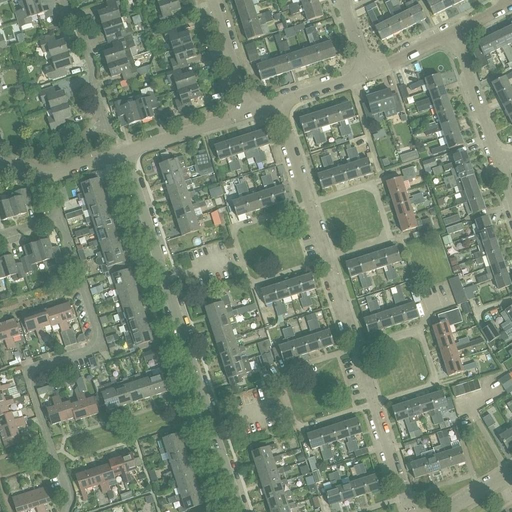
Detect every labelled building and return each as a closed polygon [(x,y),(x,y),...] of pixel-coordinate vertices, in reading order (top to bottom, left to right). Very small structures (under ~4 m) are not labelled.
[(16,13),(20,27),(32,23),(30,18),(38,15),(32,0),(29,0),(20,3),(22,11),(16,13)] [(32,0),(38,15),(45,13),(47,19),(58,15),(54,1),(47,3),(46,0),(32,0)] [(98,12),(102,25),(121,19),(117,6),(120,5),(118,0),(114,0),(106,3),(108,9),(98,12)] [(158,16),(161,23),(173,19),(171,13),(181,9),(178,0),(167,0),(158,3),(162,15),(158,16)] [(235,0),(239,10),(254,5),(252,0),(235,0)] [(397,17),(404,30),(415,25),(408,11),(402,15),(400,10),(395,0),(392,0),(390,1),(395,12),(397,17)] [(431,0),(427,2),(433,16),(445,10),(439,0),(431,0)] [(439,0),(445,10),(456,5),(453,0),(439,0)] [(319,1),(304,6),(306,11),(309,21),(324,16),(319,1)] [(385,3),(391,15),(395,12),(390,1),(385,3)] [(365,8),(373,24),(378,21),(372,9),(377,7),(375,3),(365,8)] [(254,5),(239,10),(244,25),(259,21),(257,16),(254,5)] [(408,11),(415,25),(426,19),(420,6),(415,8),(408,11)] [(124,17),(121,19),(102,25),(106,37),(116,34),(118,40),(132,36),(133,36),(129,25),(127,26),(124,17)] [(244,25),(248,41),(263,36),(261,26),(265,25),(264,24),(273,21),(271,17),(263,19),(259,21),(244,25)] [(397,17),(386,22),(393,36),(404,30),(397,17)] [(393,36),(386,22),(380,25),(375,27),(375,28),(382,41),(393,36)] [(305,29),(307,35),(312,34),(317,32),(315,27),(305,29)] [(511,28),(511,27),(500,32),(507,46),(509,44),(511,43),(511,28)] [(169,38),(173,51),(192,44),(188,32),(178,35),(175,29),(164,32),(166,39),(169,38)] [(489,37),(496,51),(504,47),(506,51),(504,52),(509,63),(511,62),(511,57),(509,50),(507,46),(500,32),(489,37)] [(104,53),(108,65),(132,57),(130,49),(135,47),(132,36),(118,40),(112,42),(114,49),(104,53)] [(50,52),(52,58),(68,53),(64,41),(56,44),(54,37),(50,38),(45,40),(40,41),(44,54),(50,52)] [(488,65),(491,72),(497,69),(492,59),(490,54),(496,51),(489,37),(478,42),(480,48),(472,52),(481,69),(488,65)] [(145,39),(137,40),(137,48),(146,47),(145,39)] [(321,45),(316,47),(319,55),(321,62),(336,57),(331,42),(321,45)] [(246,46),(247,52),(257,48),(255,43),(246,46)] [(169,60),(173,72),(180,70),(180,69),(188,67),(186,60),(196,57),(192,44),(173,51),(176,58),(169,60)] [(319,55),(316,47),(301,52),(306,67),(321,62),(319,55)] [(259,54),(257,48),(247,52),(249,57),(259,54)] [(287,57),(292,72),(306,67),(301,52),(289,56),(287,57)] [(50,73),(52,79),(67,75),(64,68),(72,65),(68,53),(52,58),(56,71),(50,73)] [(255,61),(256,64),(261,62),(259,54),(249,57),(251,62),(255,61)] [(132,57),(108,65),(112,78),(122,74),(124,81),(138,76),(135,65),(132,57)] [(272,61),(277,76),(292,72),(287,57),(281,59),(272,61)] [(257,66),(262,81),(277,76),(272,61),(257,66)] [(175,83),(178,91),(197,85),(193,72),(182,76),(180,69),(180,70),(173,72),(166,74),(169,84),(175,83)] [(439,74),(425,79),(427,84),(429,91),(443,86),(439,74)] [(505,76),(492,83),(498,94),(511,88),(508,81),(505,76)] [(37,88),(35,81),(28,83),(30,90),(37,88)] [(420,81),(409,86),(412,92),(423,86),(420,81)] [(398,87),(403,99),(409,97),(404,84),(398,87)] [(15,88),(17,95),(27,92),(24,85),(15,88)] [(175,101),(179,112),(193,107),(190,101),(201,97),(197,85),(178,91),(181,99),(175,101)] [(427,99),(415,104),(417,108),(428,104),(433,103),(447,98),(443,86),(429,91),(431,98),(427,99)] [(49,104),(51,110),(68,104),(64,92),(56,94),(54,88),(40,93),(44,105),(49,104)] [(498,94),(503,105),(511,100),(511,89),(511,88),(498,94)] [(378,92),(384,112),(396,109),(397,114),(403,112),(399,98),(393,100),(390,91),(387,92),(386,89),(378,92)] [(365,109),(369,123),(375,121),(374,116),(384,112),(378,92),(370,95),(371,97),(367,98),(370,108),(365,109)] [(135,102),(142,122),(154,118),(151,107),(157,105),(153,93),(147,95),(148,98),(135,102)] [(126,115),(129,126),(142,122),(135,102),(134,97),(114,103),(119,117),(126,115)] [(447,98),(433,103),(435,108),(437,114),(451,109),(447,98)] [(511,100),(503,105),(509,116),(511,114),(511,100)] [(355,118),(351,103),(338,107),(342,122),(347,120),(355,118)] [(50,124),(52,131),(66,126),(64,119),(72,117),(68,104),(51,110),(55,122),(50,124)] [(428,104),(417,108),(419,113),(430,109),(428,104)] [(342,122),(338,107),(325,111),(330,126),(340,122),(342,122)] [(160,112),(163,120),(172,116),(170,109),(160,112)] [(451,109),(437,114),(440,123),(441,126),(455,121),(451,109)] [(330,126),(325,111),(312,115),(317,130),(320,129),(330,126)] [(317,130),(312,115),(300,119),(304,134),(314,131),(317,130)] [(443,131),(445,137),(459,132),(455,121),(441,126),(437,127),(425,132),(426,136),(438,133),(443,131)] [(435,122),(423,127),(425,132),(437,127),(435,122)] [(347,136),(344,126),(339,128),(342,137),(347,136)] [(266,130),(254,134),(258,149),(270,145),(266,130)] [(459,132),(445,137),(448,144),(450,149),(464,144),(459,132)] [(254,134),(241,138),(245,153),(252,151),(253,155),(254,155),(257,165),(262,163),(260,154),(258,149),(254,134)] [(232,157),(235,156),(245,153),(241,138),(228,142),(232,157)] [(352,149),(355,158),(359,157),(356,147),(363,145),(361,138),(349,142),(352,149)] [(232,157),(228,142),(215,147),(220,161),(229,158),(232,157)] [(443,146),(431,150),(433,156),(445,151),(443,146)] [(400,156),(402,164),(419,158),(416,151),(400,156)] [(445,172),(451,170),(456,168),(456,169),(470,164),(466,152),(453,157),(455,162),(443,166),(445,172)] [(194,157),(197,166),(209,162),(207,153),(194,157)] [(422,162),(427,178),(433,176),(431,172),(430,168),(437,166),(434,158),(422,162)] [(160,165),(163,177),(182,171),(181,170),(178,159),(160,165)] [(356,163),(361,178),(373,174),(368,159),(358,162),(356,163)] [(197,166),(199,172),(211,168),(209,162),(197,166)] [(237,171),(234,162),(228,164),(231,172),(237,171)] [(343,167),(348,182),(361,178),(356,163),(353,164),(343,167)] [(443,179),(445,185),(474,175),(470,164),(456,169),(456,168),(451,170),(453,176),(443,179)] [(330,171),(335,186),(348,182),(343,167),(333,170),(330,171)] [(387,182),(391,195),(406,190),(403,182),(417,178),(419,177),(416,167),(413,167),(401,170),(403,177),(401,177),(402,178),(387,182)] [(185,183),(185,182),(183,175),(189,173),(187,169),(187,168),(181,170),(182,171),(163,177),(167,189),(185,183)] [(330,171),(328,172),(317,175),(322,190),(335,186),(330,171)] [(271,191),(276,205),(288,201),(284,187),(275,189),(271,175),(266,176),(269,186),(271,191)] [(474,175),(445,185),(447,190),(458,187),(460,192),(465,190),(465,191),(478,186),(474,175)] [(86,197),(103,191),(99,179),(82,184),(84,193),(78,195),(80,200),(86,198),(86,197)] [(191,180),(185,182),(185,183),(167,189),(171,200),(189,195),(188,194),(188,193),(189,193),(187,187),(192,185),(191,181),(191,180)] [(241,184),(244,194),(249,192),(245,183),(244,180),(240,181),(241,184)] [(457,206),(464,204),(482,197),(478,186),(465,191),(465,190),(459,192),(461,198),(455,200),(457,206)] [(211,190),(214,199),(223,196),(220,188),(211,190)] [(21,197),(9,201),(15,217),(27,213),(24,206),(31,203),(26,189),(19,191),(21,197)] [(395,207),(410,203),(409,200),(406,190),(391,195),(395,207)] [(89,208),(107,203),(103,191),(86,197),(86,198),(88,204),(82,206),(84,212),(90,210),(89,208)] [(258,195),(263,209),(276,205),(271,191),(265,192),(258,195)] [(192,205),(190,199),(196,197),(196,196),(194,192),(188,194),(189,195),(171,200),(175,212),(192,206),(192,205)] [(60,197),(61,200),(62,203),(63,203),(69,201),(67,195),(60,197)] [(245,199),(250,213),(263,209),(258,195),(250,197),(245,199)] [(0,197),(0,214),(2,221),(15,217),(9,201),(2,203),(0,198),(0,197)] [(464,204),(468,215),(473,213),(473,214),(486,209),(482,197),(464,204)] [(245,199),(244,199),(233,203),(237,217),(250,213),(245,199)] [(175,212),(178,224),(196,218),(196,216),(194,210),(200,209),(200,208),(206,206),(205,201),(198,203),(193,205),(192,205),(192,206),(175,212)] [(93,220),(111,215),(107,203),(89,208),(90,210),(92,216),(86,218),(88,224),(94,222),(93,220)] [(395,207),(399,220),(413,215),(410,205),(410,203),(395,207)] [(66,215),(68,221),(83,215),(81,210),(66,215)] [(223,212),(218,214),(218,212),(211,214),(216,227),(227,223),(223,212)] [(443,220),(445,226),(461,221),(459,214),(443,220)] [(97,232),(114,226),(111,215),(93,220),(94,222),(96,228),(90,230),(88,230),(88,229),(75,233),(76,239),(91,234),(92,235),(97,233),(97,232)] [(178,224),(182,236),(201,230),(198,222),(204,220),(202,215),(196,217),(196,216),(196,218),(178,224)] [(399,220),(403,232),(417,228),(418,232),(412,234),(414,239),(434,233),(430,218),(421,221),(420,218),(415,220),(413,215),(399,220)] [(474,235),(492,229),(488,217),(476,221),(477,224),(471,225),(473,230),(472,230),(474,235)] [(446,229),(448,235),(464,230),(462,223),(446,229)] [(101,243),(118,238),(114,226),(97,232),(97,233),(100,240),(94,242),(95,245),(95,246),(101,245),(101,243)] [(478,246),(496,239),(492,229),(474,235),(461,239),(463,244),(470,242),(470,243),(476,240),(478,246)] [(105,255),(122,250),(118,238),(101,243),(101,245),(103,251),(97,253),(99,258),(105,257),(105,255)] [(37,243),(43,262),(49,260),(51,266),(58,264),(59,269),(64,268),(62,262),(64,261),(59,247),(52,249),(49,239),(37,243)] [(475,259),(500,251),(496,239),(478,246),(480,251),(473,254),(475,259)] [(20,259),(22,262),(26,274),(38,270),(36,264),(43,262),(37,243),(24,247),(27,257),(20,259)] [(397,247),(384,251),(389,266),(391,266),(402,262),(397,247)] [(100,266),(103,274),(126,266),(125,262),(126,261),(122,250),(105,255),(105,257),(99,258),(96,260),(96,261),(97,266),(99,266),(100,266)] [(384,251),(372,255),(376,270),(386,267),(389,266),(384,251)] [(491,266),(504,262),(500,251),(475,259),(478,265),(484,263),(486,268),(491,266)] [(359,259),(364,274),(366,274),(376,270),(372,255),(359,259)] [(0,259),(0,260),(6,278),(12,276),(14,282),(27,278),(26,274),(22,262),(15,265),(13,256),(0,259)] [(364,274),(359,259),(346,263),(351,278),(361,275),(364,274)] [(479,284),(495,278),(508,274),(504,262),(491,266),(493,272),(477,278),(479,284)] [(111,291),(117,289),(117,287),(135,282),(131,270),(113,275),(115,284),(109,286),(111,291)] [(495,278),(499,290),(511,285),(508,274),(495,278)] [(312,275),(300,278),(304,293),(306,293),(317,289),(312,275)] [(460,276),(448,280),(450,285),(461,281),(460,276)] [(300,278),(287,283),(292,297),(300,295),(304,293),(300,278)] [(463,287),(461,281),(450,285),(452,290),(463,287)] [(117,289),(119,296),(113,298),(114,301),(114,303),(121,301),(120,299),(138,294),(135,282),(117,287),(117,289)] [(287,283),(274,287),(279,302),(281,301),(292,297),(287,283)] [(469,300),(469,301),(475,298),(473,293),(478,291),(476,285),(465,289),(466,291),(468,297),(469,300)] [(397,293),(407,323),(420,319),(415,304),(407,306),(402,292),(400,286),(395,287),(397,293)] [(279,302),(274,287),(261,291),(266,306),(273,303),(279,302)] [(465,292),(463,287),(452,290),(454,295),(465,292)] [(465,292),(454,295),(455,301),(467,297),(465,292)] [(389,312),(394,327),(407,323),(397,293),(392,295),(397,309),(389,312)] [(124,311),(142,305),(138,294),(120,299),(121,301),(123,308),(117,310),(118,314),(124,313),(124,311)] [(206,309),(209,320),(227,314),(227,313),(232,311),(230,305),(231,305),(230,300),(229,300),(228,295),(220,297),(222,303),(206,309)] [(364,320),(369,335),(381,331),(376,316),(375,311),(372,302),(371,298),(370,298),(370,296),(365,298),(367,303),(372,317),(364,320)] [(467,297),(455,301),(457,306),(469,302),(467,297)] [(372,302),(375,311),(380,310),(377,300),(372,302)] [(58,307),(71,345),(77,343),(73,329),(70,330),(68,322),(75,319),(70,304),(58,307)] [(461,306),(464,315),(471,313),(468,304),(461,306)] [(128,323),(145,317),(142,305),(124,311),(124,313),(118,314),(120,321),(122,326),(123,325),(128,324),(128,323)] [(505,333),(511,328),(511,305),(503,311),(500,314),(505,323),(500,326),(505,333)] [(61,333),(65,347),(71,345),(58,307),(47,311),(51,326),(51,327),(59,324),(62,332),(61,333)] [(458,309),(448,312),(451,321),(452,321),(454,325),(463,322),(458,309)] [(47,311),(47,310),(35,314),(43,338),(47,337),(44,328),(51,326),(47,311)] [(227,314),(209,320),(213,332),(231,326),(231,325),(231,324),(237,323),(235,316),(238,315),(236,310),(233,311),(232,311),(227,313),(227,314)] [(381,331),(394,327),(389,312),(379,315),(376,316),(381,331)] [(316,313),(310,315),(312,320),(313,320),(316,330),(321,329),(316,313)] [(43,338),(35,314),(24,317),(29,333),(36,331),(39,339),(39,340),(41,345),(44,344),(43,338)] [(149,329),(145,317),(128,323),(128,324),(123,325),(126,333),(124,333),(126,338),(131,336),(131,334),(149,329)] [(16,320),(4,324),(12,348),(16,347),(13,338),(21,336),(16,320)] [(305,339),(310,354),(322,350),(318,335),(316,330),(313,320),(312,320),(307,322),(312,337),(305,339)] [(433,327),(437,340),(452,335),(449,327),(447,322),(440,324),(433,327)] [(213,332),(217,344),(235,338),(234,337),(235,337),(234,336),(232,330),(238,328),(237,323),(231,324),(231,325),(231,326),(213,332)] [(492,323),(481,331),(489,343),(492,341),(501,335),(492,323)] [(4,324),(0,325),(0,342),(5,341),(8,350),(12,348),(4,324)] [(279,347),(284,362),(297,358),(292,343),(291,338),(288,329),(288,328),(285,329),(282,330),(286,345),(279,347)] [(153,341),(149,329),(131,334),(131,336),(126,338),(129,350),(137,347),(137,346),(153,341)] [(318,335),(322,350),(335,346),(330,331),(322,334),(318,335)] [(105,338),(108,344),(119,340),(117,334),(105,338)] [(217,344),(221,356),(239,350),(238,349),(238,348),(236,342),(242,340),(240,334),(234,336),(235,337),(234,337),(235,338),(217,344)] [(441,352),(455,347),(454,344),(452,335),(437,340),(441,352)] [(292,343),(297,358),(310,354),(305,339),(294,342),(292,343)] [(239,350),(221,356),(225,367),(242,362),(242,360),(240,353),(246,352),(244,346),(238,348),(238,349),(239,350)] [(455,347),(441,352),(445,364),(459,360),(457,352),(461,351),(460,346),(455,347)] [(142,352),(145,360),(157,356),(154,348),(142,352)] [(274,364),(270,352),(263,355),(267,367),(274,364)] [(242,362),(225,367),(229,379),(253,371),(250,363),(248,358),(242,360),(242,362)] [(459,360),(445,364),(449,377),(463,372),(459,360)] [(474,377),(482,375),(480,369),(473,371),(474,377)] [(150,378),(155,396),(167,392),(162,375),(153,377),(151,370),(146,372),(148,379),(150,378)] [(108,411),(120,407),(115,389),(113,390),(111,383),(101,386),(97,374),(91,376),(98,396),(103,394),(108,411)] [(138,382),(143,400),(155,396),(150,378),(148,379),(142,381),(140,374),(134,376),(136,382),(138,382)] [(511,378),(509,374),(499,380),(505,390),(511,385),(511,378)] [(25,383),(23,375),(15,378),(18,385),(25,383)] [(79,392),(87,417),(99,414),(94,397),(86,400),(84,392),(86,391),(82,377),(75,379),(79,392)] [(115,389),(120,407),(132,403),(126,385),(124,386),(123,382),(117,384),(115,377),(110,379),(112,383),(111,383),(113,390),(115,389)] [(126,385),(132,403),(143,400),(138,382),(136,382),(130,384),(128,378),(122,380),(123,382),(124,386),(126,385)] [(472,381),(476,391),(481,389),(478,379),(472,381)] [(476,391),(472,381),(467,382),(471,392),(476,391)] [(467,382),(462,384),(466,394),(471,392),(467,382)] [(0,391),(7,389),(8,390),(11,388),(16,386),(15,383),(1,387),(0,384),(0,391)] [(462,384),(457,386),(461,396),(466,394),(462,384)] [(461,396),(457,386),(452,387),(455,397),(461,396)] [(0,391),(0,404),(20,398),(19,394),(10,397),(8,390),(7,389),(0,391)] [(443,391),(431,395),(435,410),(437,415),(440,424),(438,424),(440,430),(450,427),(448,420),(444,422),(439,409),(447,406),(448,411),(454,409),(450,398),(446,399),(443,391)] [(75,418),(76,421),(87,417),(79,392),(76,394),(79,402),(71,405),(75,418)] [(56,397),(64,422),(75,418),(71,405),(70,402),(62,404),(59,395),(56,397)] [(418,399),(423,414),(432,411),(435,410),(431,395),(418,399)] [(0,416),(9,414),(7,406),(15,404),(17,405),(23,403),(25,401),(23,397),(20,398),(0,404),(0,416)] [(64,422),(56,397),(52,398),(54,407),(47,409),(52,425),(64,422)] [(405,403),(414,432),(419,431),(416,421),(419,420),(417,416),(423,414),(418,399),(405,403)] [(410,433),(412,439),(416,438),(414,432),(405,403),(393,407),(397,422),(404,420),(409,434),(410,433)] [(0,416),(0,429),(24,422),(23,418),(14,420),(12,413),(9,414),(0,416)] [(482,419),(488,428),(495,424),(490,414),(482,419)] [(358,420),(345,424),(350,438),(352,437),(363,434),(358,420)] [(0,429),(6,448),(22,443),(17,428),(26,425),(24,422),(0,429)] [(345,424),(333,428),(337,442),(347,439),(350,438),(345,424)] [(461,428),(463,434),(475,431),(473,424),(461,428)] [(460,426),(453,428),(457,441),(458,443),(464,440),(460,426)] [(320,432),(325,446),(327,445),(330,445),(337,442),(333,428),(320,432)] [(500,437),(508,449),(511,446),(511,432),(511,430),(500,437)] [(325,446),(320,432),(307,436),(312,450),(322,447),(325,446)] [(442,433),(453,467),(466,462),(461,448),(460,448),(458,443),(457,441),(451,444),(447,432),(442,433)] [(436,456),(441,470),(453,467),(442,433),(437,435),(443,454),(436,456)] [(167,452),(184,446),(180,434),(162,440),(165,448),(159,450),(161,455),(164,454),(167,453),(167,452)] [(428,474),(419,445),(418,446),(416,440),(403,444),(405,450),(413,447),(418,462),(410,464),(415,479),(428,474)] [(359,450),(356,441),(351,442),(354,451),(356,457),(369,453),(367,447),(359,450)] [(274,460),(273,457),(271,451),(278,449),(276,444),(269,447),(269,448),(252,453),(256,465),(274,460)] [(423,444),(419,445),(428,474),(441,470),(436,456),(428,458),(423,444)] [(170,464),(188,458),(184,446),(167,452),(167,453),(164,454),(167,460),(163,461),(165,467),(171,465),(170,464)] [(133,453),(121,457),(129,482),(133,481),(130,472),(138,470),(133,453)] [(279,455),(273,457),(274,460),(256,465),(260,477),(278,471),(277,469),(275,463),(281,461),(280,458),(279,455)] [(110,461),(111,464),(115,477),(122,475),(125,483),(124,484),(126,489),(130,488),(129,482),(121,457),(110,461)] [(174,475),(192,470),(188,458),(170,464),(171,465),(170,465),(172,471),(167,473),(168,478),(175,477),(174,475)] [(308,460),(312,473),(318,471),(314,458),(308,460)] [(111,464),(99,468),(107,493),(109,500),(113,499),(114,497),(113,492),(111,492),(110,487),(116,485),(115,481),(116,480),(115,477),(111,464)] [(362,474),(358,465),(353,466),(356,476),(362,474)] [(278,471),(260,477),(264,489),(281,483),(281,481),(279,475),(285,473),(283,469),(283,467),(277,469),(278,471)] [(99,468),(88,472),(93,488),(101,485),(103,494),(107,493),(99,468)] [(149,472),(152,483),(158,481),(155,470),(149,472)] [(178,487),(196,481),(192,470),(174,475),(175,477),(174,477),(176,483),(170,485),(172,490),(178,488),(178,487)] [(312,473),(316,484),(322,482),(318,471),(312,473)] [(76,475),(85,500),(89,499),(86,490),(93,488),(88,472),(76,475)] [(333,473),(343,502),(355,498),(351,484),(343,486),(341,480),(341,481),(338,472),(333,473)] [(325,492),(330,506),(343,502),(333,473),(328,475),(333,489),(325,492)] [(363,480),(368,494),(381,490),(376,475),(363,480)] [(264,489),(267,500),(285,494),(285,493),(283,486),(288,484),(288,483),(286,479),(281,481),(281,483),(264,489)] [(351,484),(355,498),(368,494),(363,480),(351,484)] [(172,503),(182,500),(182,499),(199,493),(196,481),(178,487),(178,488),(180,495),(174,497),(170,498),(172,503)] [(48,487),(36,491),(42,511),(47,511),(45,506),(53,503),(48,487)] [(24,495),(29,511),(37,508),(38,511),(42,511),(36,491),(24,495)] [(285,494),(267,500),(271,511),(289,506),(288,504),(286,498),(292,496),(291,493),(290,491),(285,493),(285,494)] [(178,508),(179,511),(185,511),(187,511),(186,510),(203,505),(199,493),(182,499),(182,500),(184,506),(178,508)] [(13,498),(17,511),(25,511),(29,511),(24,495),(13,498)] [(314,508),(320,507),(317,497),(311,499),(314,508)] [(294,502),(288,504),(289,506),(271,511),(290,511),(290,510),(296,508),(294,502)]
